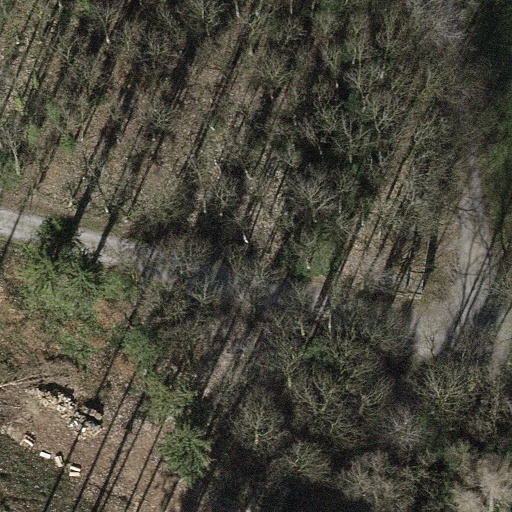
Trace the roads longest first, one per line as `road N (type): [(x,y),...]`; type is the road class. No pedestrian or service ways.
road 1 (track): [(0,221),(488,350),(511,376)]
road 2 (track): [(444,0),(488,350)]
